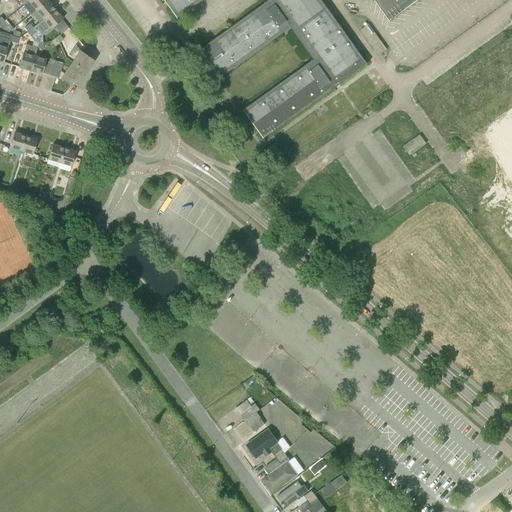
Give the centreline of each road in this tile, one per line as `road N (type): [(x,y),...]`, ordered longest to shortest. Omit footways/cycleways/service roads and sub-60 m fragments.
road 1 (tertiary): [(511,432),(253,210),(167,150)]
road 2 (unclassified): [(268,511),(84,265)]
road 3 (residential): [(151,119),(151,87),(82,0)]
road 4 (tertiary): [(126,132),(0,94)]
